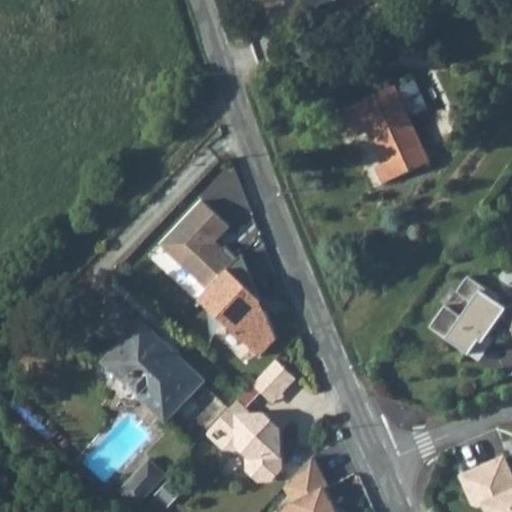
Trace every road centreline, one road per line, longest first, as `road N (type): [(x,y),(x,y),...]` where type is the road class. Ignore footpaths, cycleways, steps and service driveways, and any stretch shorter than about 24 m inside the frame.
road 1 (residential): [(199,0),(381,459)]
road 2 (residential): [(381,459),(493,407),(511,406)]
